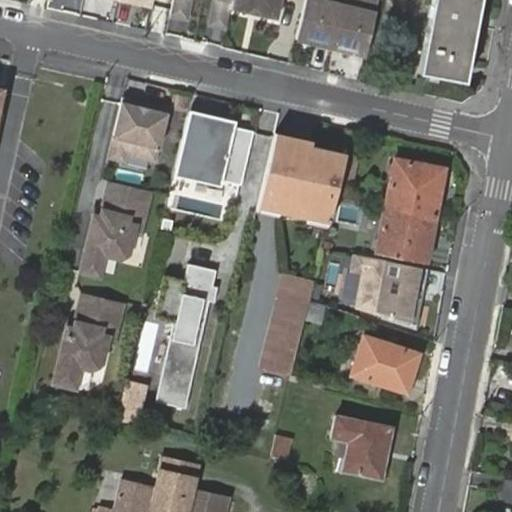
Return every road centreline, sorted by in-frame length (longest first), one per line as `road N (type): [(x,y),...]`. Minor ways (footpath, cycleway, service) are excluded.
road 1 (residential): [(508,138),(0,21)]
road 2 (residential): [(508,138),(439,511)]
